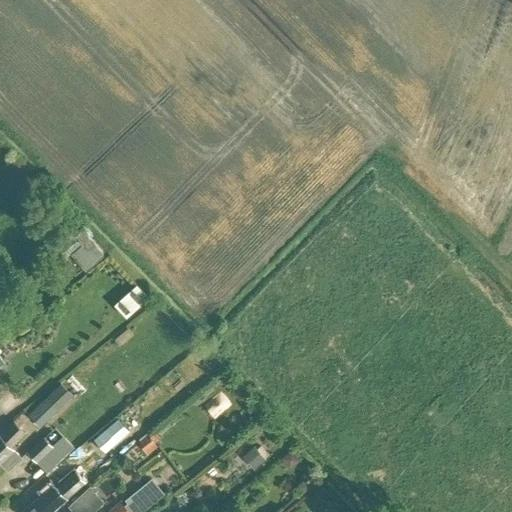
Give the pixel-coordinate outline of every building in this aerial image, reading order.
[(81,244),(70,253),(84,270),(102,254),(79,228),(72,233),(81,244)] [(127,318),(149,298),(138,285),(116,305),(127,318)] [(45,396),(28,413),(40,425),(72,395),(60,382),(45,396)] [(118,419),(106,430),(117,443),(130,432),(118,419)] [(27,434),(14,422),(1,435),(0,435),(0,434),(0,462),(1,461),(3,464),(16,450),(13,447),(27,434)] [(148,435),(138,443),(148,455),(157,447),(148,435)] [(52,446),(43,437),(27,452),(45,473),(72,449),(62,437),(52,446)] [(254,447),(242,457),(254,469),(265,459),(254,447)] [(291,450),(281,459),(286,465),(294,465),(300,461),(291,450)] [(75,471),(56,488),(55,487),(50,481),(38,491),(37,492),(41,496),(25,511),(24,511),(50,511),(85,483),(82,478),(78,474),(75,471)] [(305,474),(300,478),(301,486),(309,489),(314,484),(315,483),(314,475),(306,472),(305,474)] [(121,511),(143,511),(165,495),(152,479),(125,501),(129,505),(122,511),(121,511)] [(93,511),(104,502),(89,487),(68,507),(72,511),(71,511),(93,511)]
